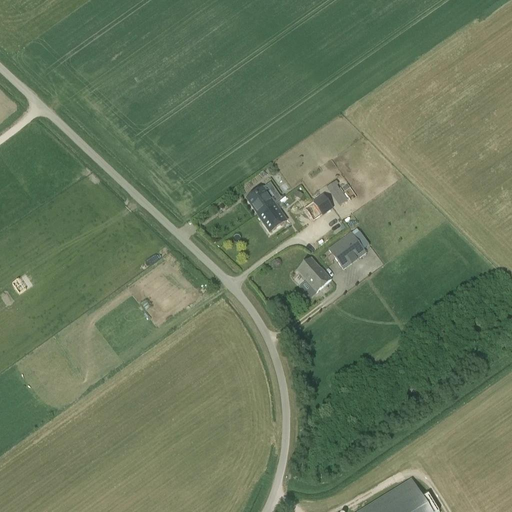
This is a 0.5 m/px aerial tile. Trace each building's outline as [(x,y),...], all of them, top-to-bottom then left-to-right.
[(347,202),(336,186),(328,192),(339,208),(347,202)] [(291,220),(263,190),(248,203),(276,234),(291,220)] [(333,210),(323,196),(312,203),(322,217),(333,210)] [(351,233),(328,251),(343,272),(366,254),(354,237),(351,234),(351,233)] [(320,270),(311,260),(298,272),(307,282),(306,283),(316,294),(331,280),(321,269),(320,270)] [(431,511),(413,482),(362,511),(431,511)]
